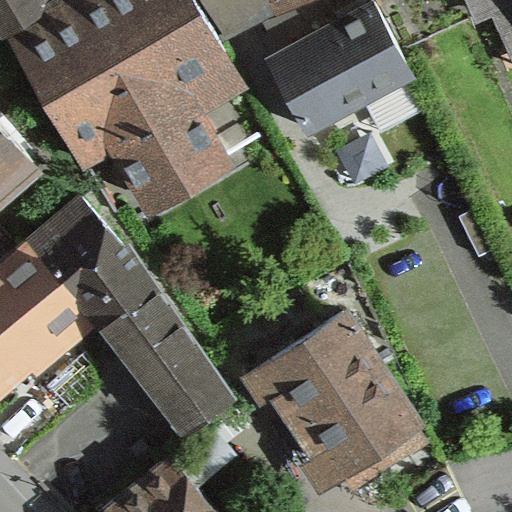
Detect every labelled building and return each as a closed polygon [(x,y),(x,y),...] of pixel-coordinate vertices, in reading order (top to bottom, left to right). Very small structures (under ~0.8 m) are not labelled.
[(0,0),(0,12),(19,0),(0,0)] [(226,45),(199,0),(53,0),(3,29),(85,170),(114,154),(149,215),(238,163),(207,111),(250,86),(226,45)] [(305,0),(199,0),(226,45),(305,0)] [(511,0),(466,0),(479,24),(511,6),(511,0)] [(413,75),(371,1),(267,60),(310,134),(413,75)] [(0,199),(50,161),(0,100),(0,199)] [(237,390),(83,197),(27,241),(93,324),(97,320),(185,431),(237,390)] [(0,400),(93,324),(27,241),(0,263),(0,400)] [(419,415),(343,305),(246,373),(265,401),(274,395),(315,453),(303,461),(322,489),(339,477),(352,495),(408,455),(393,433),(419,415)] [(223,511),(173,450),(97,511),(223,511)]
